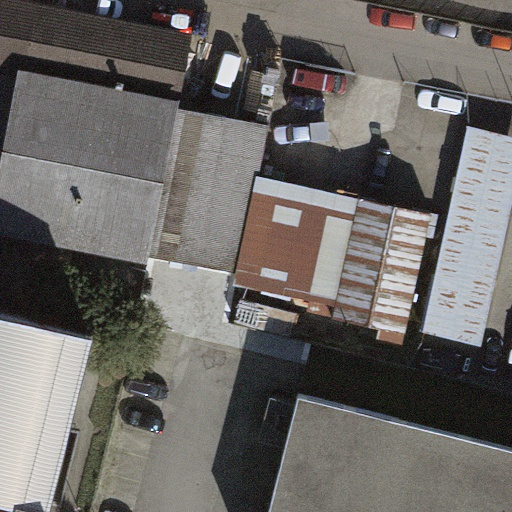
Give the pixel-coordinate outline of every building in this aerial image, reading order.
[(0,198),(37,11),(0,3),(0,198)] [(37,11),(0,198),(0,227),(142,256),(144,247),(172,105),(185,40),(37,11)] [(172,105),(144,247),(215,262),(241,267),(259,174),(270,124),(172,105)] [(511,205),(511,136),(468,127),(423,331),(482,344),(511,205)] [(241,267),(238,281),(313,297),(310,307),(334,313),(334,316),(406,332),(431,212),(259,174),(241,267)] [(241,267),(215,262),(207,300),(233,306),(238,281),(241,267)] [(0,511),(46,511),(91,332),(0,310),(0,511)] [(511,511),(511,447),(299,394),(269,511),(511,511)]
